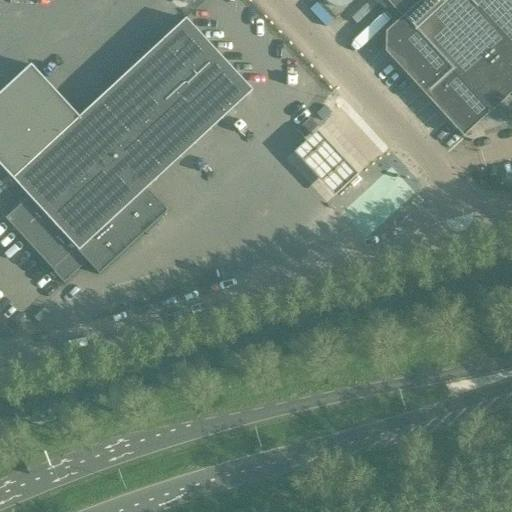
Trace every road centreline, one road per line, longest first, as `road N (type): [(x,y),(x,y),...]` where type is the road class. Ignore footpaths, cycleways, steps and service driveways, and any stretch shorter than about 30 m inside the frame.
road 1 (primary): [(499,379),(325,400),(129,448),(0,495)]
road 2 (unclassified): [(0,361),(86,343),(469,223)]
road 3 (primary): [(118,511),(333,446),(499,379)]
road 4 (unclassified): [(284,0),(443,171),(469,223)]
